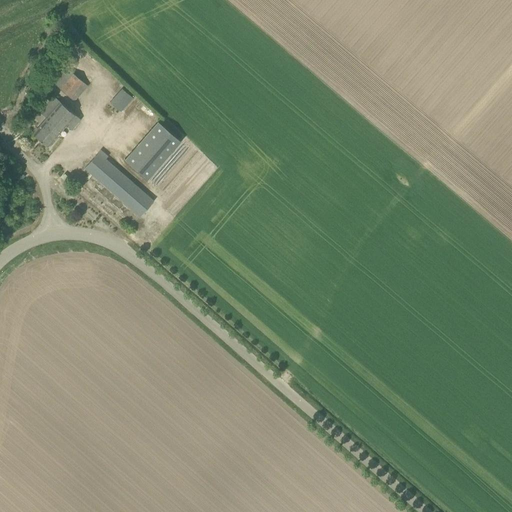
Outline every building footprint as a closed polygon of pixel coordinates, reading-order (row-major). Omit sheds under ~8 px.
[(67,67),(54,83),(75,101),(88,85),(67,67)] [(121,88),(109,102),(121,112),(133,99),(121,88)] [(47,146),(66,125),(71,129),(80,119),(55,97),(41,113),(47,118),(33,134),(47,146)] [(148,178),(181,140),(158,120),(125,158),(148,178)] [(85,168),(140,216),(154,200),(106,159),(108,156),(101,150),(85,168)]
